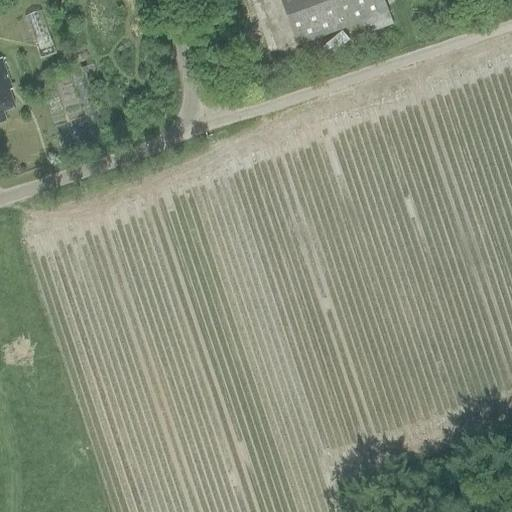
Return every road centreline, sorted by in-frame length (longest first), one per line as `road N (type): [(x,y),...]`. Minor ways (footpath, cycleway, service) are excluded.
road 1 (unclassified): [(208,126),(511,23)]
road 2 (unclassified): [(0,199),(208,126)]
road 3 (unclassified): [(208,126),(168,0)]
